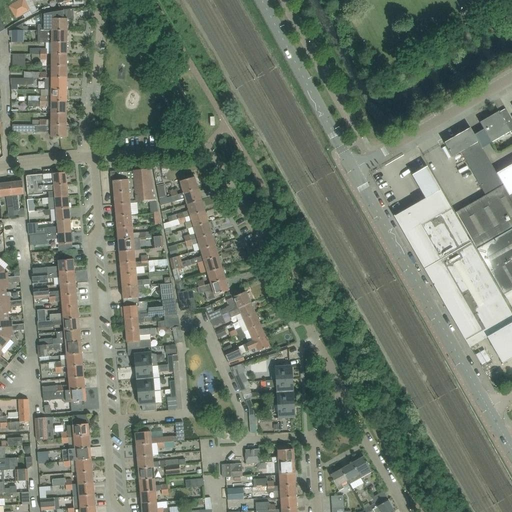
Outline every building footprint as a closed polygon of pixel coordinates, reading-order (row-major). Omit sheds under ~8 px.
[(17,0),(9,4),(16,17),(30,10),(24,0),(17,0)] [(39,24),(39,31),(41,31),(47,31),(52,31),(67,31),(67,19),(73,19),(73,9),(72,9),(63,10),(54,11),(41,14),(41,19),(43,19),(44,19),(44,25),(43,24),(39,24)] [(39,31),(38,36),(44,36),(44,43),(48,43),(52,43),(67,43),(67,31),(52,31),(47,31),(41,31),(39,31)] [(67,55),(67,43),(52,43),(52,55),(67,55)] [(13,54),(13,67),(25,67),(25,54),(13,54)] [(67,66),(67,55),(52,55),(52,66),(67,66)] [(67,78),(67,66),(52,66),(52,78),(67,78)] [(45,90),(51,90),(67,90),(67,78),(52,78),(47,78),(45,78),(45,90)] [(67,102),(67,90),(51,90),(51,97),(41,97),(40,102),(47,102),(51,102),(67,102)] [(51,114),(67,114),(67,102),(51,102),(47,102),(40,102),(40,107),(47,107),(47,106),(51,106),(51,114)] [(511,120),(506,109),(500,113),(499,112),(480,123),(491,142),(510,132),(511,135),(511,120)] [(51,120),(46,120),(46,125),(51,125),(66,125),(67,114),(51,114),(51,120)] [(13,125),(13,132),(51,133),(51,138),(66,138),(66,125),(51,125),(46,125),(40,125),(13,125)] [(461,152),(481,188),(499,178),(497,174),(475,137),(470,128),(444,143),(452,157),(461,152)] [(511,164),(497,174),(499,178),(509,195),(511,193),(511,164)] [(425,269),(467,245),(471,243),(427,167),(412,176),(426,199),(395,216),(425,269)] [(113,181),(114,193),(154,189),(150,170),(118,172),(119,180),(113,181)] [(66,173),(53,174),(54,180),(44,181),(43,174),(26,176),(27,188),(44,187),(67,184),(66,173)] [(180,182),(183,192),(184,193),(198,189),(195,177),(180,182)] [(481,188),(486,196),(491,205),(499,200),(511,220),(511,193),(509,195),(499,178),(481,188)] [(24,194),(22,181),(10,183),(13,207),(14,211),(20,210),(18,195),(24,194)] [(13,207),(10,183),(0,184),(0,196),(6,196),(8,207),(13,207)] [(68,196),(67,184),(44,187),(45,193),(55,192),(55,198),(68,196)] [(160,205),(185,198),(187,204),(202,200),(198,189),(184,193),(183,192),(178,194),(172,196),(168,197),(166,185),(157,187),(160,205)] [(45,193),(44,187),(27,188),(28,196),(45,194),(45,193)] [(156,201),(154,189),(114,193),(115,205),(130,203),(149,201),(156,201)] [(68,196),(55,198),(48,198),(49,210),(51,210),(56,210),(69,208),(68,196)] [(485,245),(498,237),(511,228),(511,220),(499,200),(491,205),(486,196),(464,208),(485,245)] [(205,211),(202,200),(187,204),(189,211),(177,214),(179,219),(205,211)] [(156,201),(149,201),(151,213),(153,213),(158,212),(156,201)] [(131,215),(130,203),(115,205),(116,216),(131,215)] [(70,220),(69,208),(56,210),(57,221),(70,220)] [(456,213),(477,250),(485,245),(464,208),(456,213)] [(192,221),(194,227),(209,223),(205,211),(179,219),(180,224),(192,221)] [(132,227),(131,215),(116,216),(117,228),(132,227)] [(170,222),(164,224),(165,229),(171,227),(180,224),(179,219),(170,222)] [(57,221),(58,227),(39,228),(38,223),(28,224),(29,236),(30,235),(46,234),(52,233),(71,231),(70,220),(57,221)] [(185,242),(192,240),(197,238),(212,234),(209,223),(194,227),(196,233),(184,237),(185,242)] [(133,233),(132,227),(117,228),(118,240),(133,239),(153,237),(152,231),(133,233)] [(511,228),(498,237),(511,259),(511,261),(511,228)] [(52,233),(46,234),(47,240),(59,239),(60,245),(62,245),(72,244),(71,231),(52,233)] [(39,235),(30,235),(31,246),(47,244),(47,240),(46,234),(44,234),(39,235)] [(212,234),(197,238),(192,240),(185,242),(187,247),(199,244),(201,250),(215,245),(212,234)] [(163,236),(153,237),(154,249),(164,248),(163,236)] [(498,237),(485,245),(477,250),(498,286),(503,295),(511,289),(511,261),(511,259),(498,237)] [(134,250),(133,239),(118,240),(119,252),(134,250)] [(483,340),(487,338),(503,364),(511,358),(511,314),(471,243),(467,245),(425,269),(434,286),(470,348),(471,348),(470,347),(478,343),(476,340),(481,337),(483,340)] [(172,258),(171,259),(173,270),(178,269),(192,265),(204,261),(219,257),(215,245),(201,250),(202,255),(191,259),(182,262),(180,256),(179,256),(172,258)] [(176,246),(169,249),(172,258),(179,256),(176,246)] [(136,262),(134,250),(119,252),(120,264),(136,262)] [(222,268),(219,257),(204,261),(208,272),(222,268)] [(46,267),(33,268),(33,275),(75,271),(74,259),(64,260),(58,261),(59,266),(47,267),(46,267)] [(120,264),(121,275),(137,274),(136,267),(159,265),(158,260),(148,261),(142,262),(136,262),(120,264)] [(4,270),(0,266),(0,281),(5,281),(8,280),(9,283),(10,283),(15,283),(14,277),(8,277),(8,273),(5,273),(4,270)] [(208,272),(211,284),(226,279),(222,268),(208,272)] [(178,269),(173,270),(176,282),(181,280),(178,269)] [(75,271),(33,275),(32,275),(33,284),(48,282),(48,279),(60,278),(60,284),(76,283),(75,271)] [(137,274),(121,275),(122,287),(138,286),(145,285),(149,285),(150,285),(149,280),(137,281),(137,274)] [(199,287),(198,287),(199,290),(200,293),(205,292),(206,292),(209,300),(207,301),(208,301),(216,298),(215,295),(229,291),(226,279),(211,284),(205,285),(199,287)] [(0,281),(0,292),(7,292),(7,288),(10,288),(10,283),(9,283),(8,280),(0,281)] [(77,295),(76,283),(60,284),(61,291),(49,292),(49,288),(33,289),(34,299),(77,295)] [(165,283),(160,284),(162,299),(174,298),(173,291),(172,283),(170,283),(165,283)] [(145,285),(122,287),(123,299),(139,298),(138,293),(146,292),(145,285)] [(0,292),(0,304),(11,304),(11,307),(17,306),(17,300),(11,301),(11,296),(7,297),(7,292),(0,292)] [(229,305),(226,306),(226,308),(229,313),(250,303),(246,292),(241,294),(235,297),(227,300),(227,301),(229,305)] [(178,295),(181,311),(189,310),(186,294),(178,295)] [(77,295),(34,299),(49,298),(49,302),(62,301),(62,308),(78,307),(77,295)] [(124,307),(121,307),(122,315),(125,314),(125,318),(154,316),(164,315),(176,314),(176,309),(175,302),(174,299),(174,298),(162,299),(162,306),(148,308),(148,311),(138,312),(138,306),(134,306),(124,307)] [(250,303),(229,313),(231,318),(242,313),(244,319),(255,314),(250,303)] [(0,316),(9,316),(9,312),(12,311),(11,307),(11,304),(0,304),(0,316)] [(205,308),(207,312),(211,321),(222,316),(220,311),(219,310),(214,312),(211,305),(205,308)] [(79,318),(78,307),(62,308),(63,312),(50,314),(51,321),(79,318)] [(38,310),(38,322),(46,321),(45,310),(38,310)] [(244,319),(249,330),(260,325),(255,314),(244,319)] [(14,331),(19,331),(19,324),(13,325),(13,320),(9,320),(9,316),(0,316),(0,329),(13,328),(14,331)] [(125,318),(126,330),(140,329),(139,322),(154,321),(154,316),(125,318)] [(222,316),(211,321),(213,327),(222,323),(225,322),(224,321),(222,316)] [(57,332),(80,330),(79,318),(51,321),(46,321),(38,322),(37,322),(38,329),(55,327),(55,326),(64,325),(65,331),(57,332)] [(178,319),(178,318),(165,320),(165,327),(172,326),(180,326),(178,319)] [(265,336),(260,325),(249,330),(254,340),(265,336)] [(175,344),(176,344),(183,342),(180,326),(172,326),(175,344)] [(0,342),(5,347),(11,339),(11,336),(14,336),(14,331),(13,328),(0,329),(0,342)] [(140,329),(126,330),(127,343),(133,342),(134,348),(140,347),(139,342),(141,342),(140,335),(156,334),(156,328),(140,329)] [(224,328),(216,332),(218,338),(227,334),(224,328)] [(81,342),(80,330),(57,332),(57,339),(53,339),(54,344),(60,344),(66,343),(81,342)] [(248,343),(243,345),(246,352),(257,347),(259,351),(261,351),(270,347),(265,336),(254,340),(248,343)] [(82,354),(81,342),(66,343),(67,355),(82,354)] [(49,350),(52,350),(60,349),(60,344),(54,344),(48,345),(38,346),(40,357),(49,356),(49,353),(49,350)] [(134,348),(136,367),(153,366),(151,353),(146,353),(145,348),(140,348),(140,347),(134,348)] [(234,350),(225,354),(230,365),(244,360),(241,354),(239,347),(234,350)] [(83,365),(82,354),(67,355),(68,367),(83,365)] [(173,362),(178,361),(178,355),(168,356),(168,364),(173,363),(173,362)] [(5,360),(1,364),(6,368),(10,363),(5,360)] [(244,364),(231,368),(234,376),(244,372),(246,371),(244,364)] [(83,365),(68,367),(68,372),(69,378),(84,377),(83,365)] [(136,367),(137,380),(154,378),(153,366),(136,367)] [(292,366),(282,367),(275,367),(276,380),(293,379),(292,366)] [(84,377),(69,378),(69,385),(57,386),(57,385),(42,387),(43,393),(85,389),(84,377)] [(137,380),(138,393),(155,391),(154,378),(137,380)] [(293,379),(276,380),(271,380),(271,387),(276,387),(277,393),(294,392),(293,379)] [(250,388),(248,382),(244,382),(238,384),(241,392),(250,388)] [(85,389),(43,393),(44,401),(61,399),(62,401),(65,403),(71,402),(72,412),(83,411),(82,401),(86,401),(85,389)] [(155,391),(138,393),(139,405),(142,405),(143,412),(157,410),(156,404),(155,394),(155,391)] [(295,404),(294,392),(277,393),(277,405),(295,404)] [(250,399),(245,401),(249,409),(254,407),(250,399)] [(29,421),(28,400),(19,400),(20,422),(29,421)] [(274,412),(278,412),(278,418),(295,417),(295,404),(277,405),(273,406),(274,412)] [(68,438),(74,437),(89,436),(88,424),(87,415),(81,415),(80,415),(74,416),(72,416),(73,425),(67,426),(68,432),(61,433),(61,438),(68,438)] [(42,418),(36,419),(38,441),(48,440),(54,439),(53,426),(47,427),(47,418),(45,418),(42,418)] [(19,422),(7,423),(0,423),(1,428),(10,428),(10,430),(20,429),(19,422)] [(176,436),(170,437),(151,439),(150,425),(142,426),(142,432),(135,433),(136,445),(152,444),(158,443),(174,442),(185,441),(183,422),(175,423),(176,436)] [(74,437),(75,449),(90,448),(89,436),(74,437)] [(1,441),(2,447),(5,447),(23,446),(22,438),(8,438),(8,441),(1,441)] [(137,457),(153,456),(152,444),(136,445),(137,457)] [(273,462),(266,462),(266,463),(294,461),(293,449),(292,449),(289,450),(289,446),(282,446),(278,446),(275,446),(278,450),(279,457),(273,457),(273,462)] [(69,456),(63,456),(64,462),(70,461),(76,461),(91,459),(90,448),(75,449),(69,450),(69,456)] [(259,449),(245,450),(246,464),(260,463),(259,449)] [(137,457),(138,469),(154,467),(166,466),(180,465),(179,459),(153,462),(153,456),(137,457)] [(353,463),(361,478),(372,472),(364,457),(353,463)] [(5,458),(0,458),(0,470),(4,470),(11,470),(11,464),(10,458),(5,458)] [(76,461),(77,473),(92,471),(91,459),(76,461)] [(294,461),(266,463),(266,468),(273,468),(273,474),(280,474),(295,473),(294,461)] [(353,463),(342,469),(350,485),(361,478),(353,463)] [(226,465),(226,477),(242,477),(242,467),(236,467),(235,464),(226,465)] [(180,474),(180,465),(166,466),(166,475),(180,474)] [(139,480),(155,479),(154,467),(138,469),(139,480)] [(28,481),(28,479),(27,469),(16,470),(16,481),(28,481)] [(347,480),(350,485),(342,469),(330,475),(339,491),(344,488),(342,484),(347,480)] [(77,473),(78,484),(93,483),(92,471),(77,473)] [(281,486),(295,485),(295,473),(280,474),(281,486)] [(254,487),(268,487),(275,486),(274,481),(268,481),(268,478),(267,478),(253,479),(254,487)] [(53,487),(66,485),(72,485),(71,479),(65,479),(53,480),(53,487)] [(155,486),(155,479),(139,480),(140,492),(162,490),(168,490),(168,484),(162,484),(162,485),(155,486)] [(186,480),(186,481),(186,487),(187,488),(204,486),(203,479),(186,480)] [(0,494),(11,493),(17,493),(16,487),(10,487),(10,489),(5,489),(4,482),(0,482),(0,494)] [(95,495),(93,483),(78,484),(79,496),(95,495)] [(269,492),(281,491),(281,498),(296,497),(295,485),(281,486),(275,486),(268,487),(254,487),(254,495),(269,495),(269,492)] [(162,490),(140,492),(141,504),(157,503),(156,491),(162,490)] [(372,498),(375,503),(377,507),(388,500),(383,492),(372,498)] [(73,497),(74,509),(80,508),(96,506),(95,495),(79,496),(73,497)] [(296,497),(281,498),(282,510),(297,509),(296,497)] [(54,498),(40,499),(41,511),(55,510),(54,498)] [(394,511),(395,511),(388,500),(377,507),(373,509),(374,511),(394,511)] [(256,503),(256,511),(276,510),(276,505),(269,505),(269,502),(256,503)] [(157,503),(141,504),(142,511),(170,511),(170,508),(164,508),(157,509),(157,503)] [(377,507),(375,503),(364,509),(365,511),(367,511),(373,509),(377,507)]
